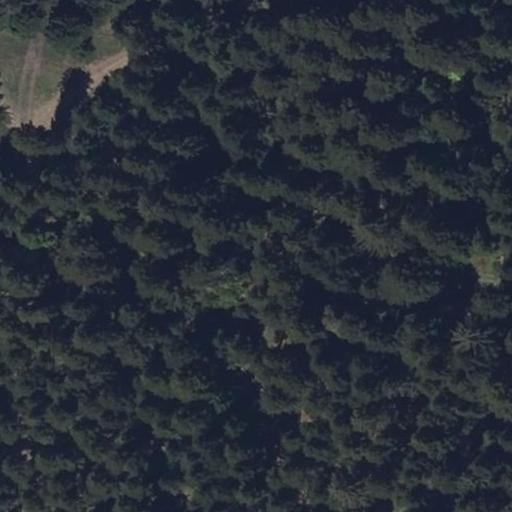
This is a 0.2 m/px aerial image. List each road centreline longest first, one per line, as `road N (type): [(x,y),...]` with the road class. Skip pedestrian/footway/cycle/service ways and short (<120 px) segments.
road 1 (track): [(35,511),(4,314),(15,129),(0,67)]
road 2 (track): [(242,0),(15,129)]
